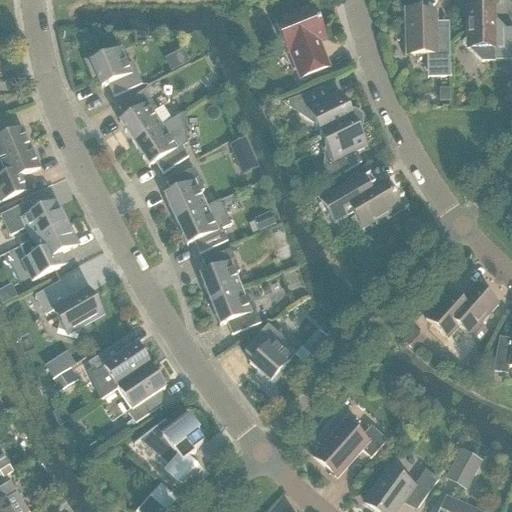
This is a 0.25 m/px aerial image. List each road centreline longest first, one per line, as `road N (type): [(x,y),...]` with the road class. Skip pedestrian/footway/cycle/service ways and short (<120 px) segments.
road 1 (residential): [(262,460),(162,316),(60,119),(34,0)]
road 2 (residential): [(511,275),(402,150),(357,0)]
